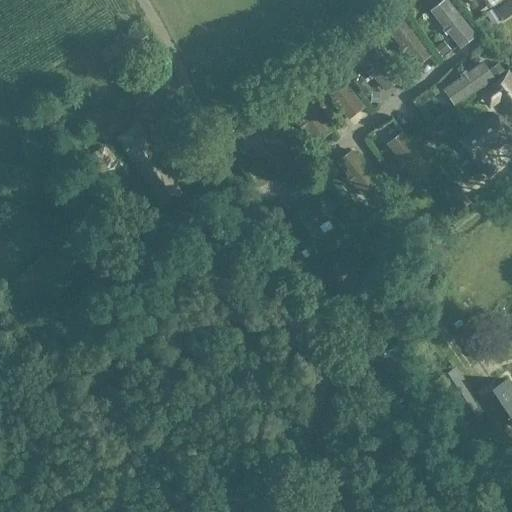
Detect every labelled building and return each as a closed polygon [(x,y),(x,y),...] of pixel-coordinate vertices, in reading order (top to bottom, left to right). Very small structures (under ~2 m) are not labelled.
[(445,0),(443,0),(432,9),(459,46),(473,36),(445,0)] [(511,0),(501,0),(493,6),(502,20),(511,13),(511,0)] [(493,7),(485,13),(491,23),(500,17),(493,7)] [(401,18),(387,28),(415,65),(428,55),(401,18)] [(110,70),(151,44),(140,27),(99,52),(110,70)] [(370,45),(357,55),(384,89),(397,79),(370,45)] [(481,64),(445,90),(455,103),(490,77),(481,64)] [(499,96),(511,114),(511,76),(508,70),(480,90),(489,103),(499,96)] [(333,71),(320,81),(348,117),(361,107),(333,71)] [(301,94),(287,104),(315,141),(328,132),(301,94)] [(87,96),(69,105),(78,123),(96,114),(87,96)] [(449,124),(456,136),(483,122),(476,109),(449,124)] [(60,118),(72,129),(79,121),(67,110),(60,118)] [(511,135),(511,133),(499,116),(463,143),(487,176),(502,166),(491,151),(511,135)] [(269,120),(254,129),(278,166),(293,157),(269,120)] [(116,138),(160,205),(179,192),(136,125),(116,138)] [(402,135),(388,145),(415,180),(428,170),(402,135)] [(352,150),(336,161),(364,200),(380,189),(352,150)] [(289,216),(305,242),(323,232),(318,223),(330,215),(320,199),(308,206),(307,205),(289,216)] [(411,216),(375,242),(385,255),(421,229),(411,216)] [(66,234),(4,290),(18,306),(80,250),(66,234)] [(321,269),(337,296),(355,286),(349,277),(362,269),(352,253),(340,260),(339,259),(321,269)] [(438,377),(465,418),(482,407),(495,426),(511,414),(511,385),(508,379),(476,400),(454,367),(438,377)]
